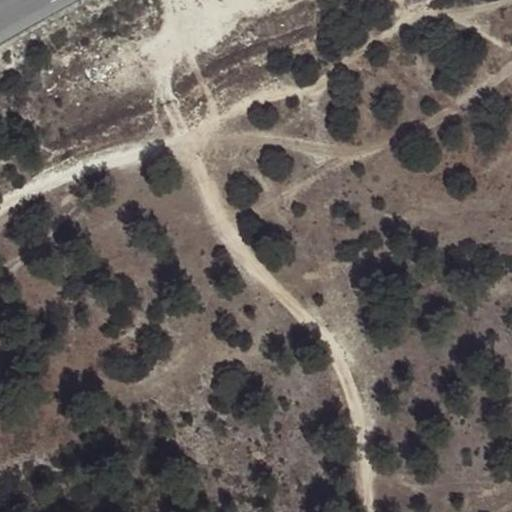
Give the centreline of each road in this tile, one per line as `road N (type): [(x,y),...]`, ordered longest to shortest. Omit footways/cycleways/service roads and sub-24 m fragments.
road 1 (track): [(177,134),(229,242),(346,373),(367,511)]
road 2 (track): [(177,134),(161,89),(181,59),(333,0)]
road 3 (track): [(0,203),(48,175),(177,134)]
